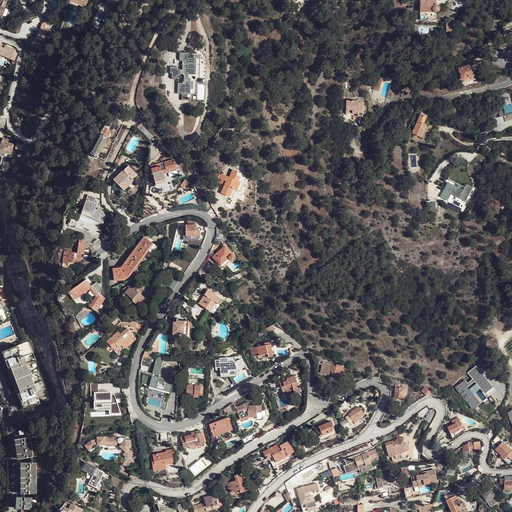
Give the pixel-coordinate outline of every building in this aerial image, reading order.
[(419,0),(420,20),(435,20),(435,12),(437,12),(438,12),(438,11),(439,10),(439,9),(440,8),(439,7),(439,6),(438,5),(437,5),(436,4),(435,0),(419,0)] [(446,22),(446,32),(454,33),(455,33),(456,31),(454,31),(454,18),(446,22)] [(15,50),(0,43),(0,54),(14,61),(17,54),(14,53),(15,50)] [(188,58),(188,53),(180,52),(179,61),(183,61),(182,63),(181,63),(181,64),(181,65),(181,66),(182,66),(182,69),(177,69),(177,67),(171,67),(170,73),(172,74),(172,79),(177,79),(177,76),(180,76),(180,74),(182,74),(184,75),(184,82),(182,82),(182,83),(178,83),(177,93),(182,93),(182,99),(187,100),(187,95),(190,95),(190,89),(193,89),(193,82),(191,82),(191,74),(195,74),(196,58),(194,58),(194,54),(190,53),(189,58),(188,58)] [(475,79),(475,78),(474,74),(473,74),(470,65),(459,68),(461,75),(459,76),(461,83),(475,79)] [(382,80),(378,78),(373,89),(378,91),(382,80)] [(478,78),(475,78),(475,79),(461,83),(462,87),(479,82),(478,78)] [(352,110),(352,113),(352,114),(357,114),(357,116),(363,116),(363,102),(358,102),(358,101),(346,101),(346,110),(352,110)] [(420,115),(412,133),(420,137),(426,124),(423,123),(426,117),(420,115)] [(137,127),(150,140),(154,136),(141,123),(137,127)] [(108,129),(104,126),(98,136),(100,137),(90,154),(94,156),(98,158),(99,157),(98,156),(111,134),(106,131),(108,129)] [(3,141),(0,140),(0,151),(11,154),(14,145),(8,143),(3,141)] [(174,159),(164,162),(166,169),(176,167),(174,159)] [(160,163),(151,165),(156,184),(161,183),(165,182),(163,174),(162,170),(160,163)] [(137,175),(129,166),(122,173),(114,179),(115,180),(118,183),(123,189),(137,175)] [(237,174),(238,171),(232,169),(229,177),(230,177),(228,181),(226,181),(224,186),(221,192),(230,196),(233,188),(236,189),(240,182),(238,181),(240,176),(237,174)] [(244,174),(238,171),(237,174),(240,176),(238,181),(240,182),(236,189),(240,191),(246,179),(246,178),(246,176),(246,175),(245,175),(244,174)] [(137,175),(123,189),(124,190),(139,176),(137,175)] [(451,193),(465,201),(473,187),(466,184),(463,190),(448,182),(440,197),(447,201),(451,193)] [(74,219),(72,226),(85,231),(88,224),(85,223),(88,215),(88,213),(98,216),(101,207),(96,205),(96,203),(93,203),(92,205),(86,204),(83,212),(82,212),(79,220),(74,219)] [(195,225),(190,225),(186,225),(187,236),(198,236),(198,229),(196,229),(196,227),(196,225),(195,225)] [(226,240),(219,229),(217,229),(217,230),(217,234),(216,237),(216,240),(215,242),(226,240)] [(84,234),(82,240),(85,242),(93,244),(96,241),(97,240),(98,239),(84,234)] [(144,236),(121,267),(123,269),(146,238),(144,236)] [(123,269),(121,267),(117,268),(113,269),(114,279),(123,279),(125,278),(127,277),(129,276),(129,275),(152,243),(146,238),(123,269)] [(63,251),(63,263),(68,263),(69,262),(78,263),(78,261),(81,261),(82,254),(85,254),(86,248),(91,249),(93,244),(85,242),(85,244),(79,242),(77,253),(63,251)] [(235,257),(225,247),(221,250),(221,251),(219,252),(216,254),(213,257),(217,262),(215,263),(221,269),(235,257)] [(158,274),(167,271),(165,266),(156,269),(158,274)] [(173,290),(179,281),(172,276),(166,285),(173,290)] [(91,286),(86,280),(69,292),(74,300),(89,290),(93,294),(96,297),(98,298),(91,308),(96,311),(104,298),(98,294),(102,289),(97,282),(91,286)] [(133,301),(137,305),(140,303),(142,305),(145,303),(147,300),(139,292),(143,289),(143,287),(140,285),(139,286),(137,284),(130,290),(129,288),(130,287),(128,286),(127,287),(123,289),(125,293),(133,300),(133,301)] [(200,305),(210,310),(215,302),(219,304),(222,299),(208,289),(206,292),(205,294),(206,295),(200,305)] [(135,307),(137,305),(133,301),(133,300),(125,293),(122,295),(135,307)] [(215,302),(210,310),(209,311),(212,314),(219,304),(215,302)] [(182,334),(182,336),(189,337),(189,334),(187,334),(184,334),(184,320),(179,320),(178,322),(173,322),(173,329),(173,331),(172,333),(182,334)] [(118,324),(108,334),(109,335),(119,326),(118,324)] [(120,343),(122,345),(124,348),(130,343),(135,337),(127,328),(124,331),(127,335),(124,338),(121,334),(119,331),(107,341),(111,346),(115,343),(117,345),(120,343)] [(257,347),(259,356),(268,354),(268,357),(273,356),(271,344),(262,346),(261,344),(258,345),(259,347),(257,347)] [(7,347),(0,349),(0,352),(4,363),(7,362),(9,366),(6,367),(17,395),(20,394),(22,399),(18,400),(22,410),(37,404),(36,404),(39,403),(36,397),(34,392),(38,391),(37,387),(36,387),(32,377),(29,370),(25,360),(26,360),(25,356),(21,358),(19,352),(17,347),(15,348),(14,347),(8,349),(7,347)] [(253,357),(259,356),(257,347),(251,348),(253,357)] [(227,372),(236,372),(236,370),(236,368),(235,366),(235,361),(228,362),(227,354),(221,355),(221,356),(222,357),(219,358),(219,365),(220,369),(220,374),(222,374),(226,374),(227,373),(227,372)] [(331,372),(341,374),(343,368),(323,363),(321,372),(325,373),(330,375),(330,374),(331,372)] [(490,386),(475,368),(469,373),(473,378),(467,383),(465,384),(463,381),(455,388),(471,408),(473,409),(477,406),(476,404),(477,402),(466,388),(475,380),(484,391),(485,390),(490,386)] [(164,389),(165,384),(167,379),(143,373),(142,384),(146,385),(149,386),(157,388),(164,390),(164,389)] [(279,382),(283,393),(294,389),(294,392),(300,390),(295,375),(287,378),(288,379),(284,381),(279,382)] [(109,405),(109,407),(108,408),(116,408),(115,399),(115,391),(103,391),(103,390),(99,390),(97,390),(97,383),(90,383),(91,393),(97,393),(98,406),(109,405)] [(200,393),(203,392),(204,386),(187,385),(186,394),(191,394),(195,395),(200,395),(200,393)] [(398,397),(404,398),(405,388),(399,387),(399,385),(395,385),(395,391),(394,398),(398,398),(398,397)] [(490,386),(485,390),(489,395),(494,391),(490,386)] [(230,406),(233,413),(238,412),(241,420),(249,417),(248,415),(256,414),(257,416),(262,416),(262,405),(255,406),(249,406),(249,405),(244,406),(243,404),(236,407),(235,403),(230,406)] [(353,421),(357,419),(364,414),(358,407),(355,409),(351,411),(352,412),(349,414),(350,417),(353,421)] [(432,408),(424,417),(429,422),(437,413),(432,408)] [(454,432),(455,436),(460,432),(464,429),(458,417),(452,420),(453,424),(447,426),(450,433),(454,432)] [(217,424),(217,422),(213,423),(210,424),(211,428),(208,428),(213,441),(220,439),(219,434),(218,430),(232,425),(229,418),(222,420),(223,422),(217,424)] [(332,423),(331,421),(315,427),(318,433),(321,431),(322,435),(333,431),(331,426),(333,425),(332,423)] [(232,425),(218,430),(219,434),(233,429),(232,425)] [(301,426),(291,431),(293,435),(303,430),(301,426)] [(16,439),(19,459),(33,457),(30,437),(24,438),(24,434),(23,429),(22,430),(21,427),(17,428),(17,430),(19,430),(19,434),(15,435),(16,439)] [(162,432),(160,432),(161,440),(169,440),(169,432),(165,432),(162,432)] [(194,434),(193,432),(192,433),(192,435),(189,436),(186,437),(185,436),(180,437),(182,441),(184,447),(196,444),(197,446),(201,445),(204,444),(201,432),(199,433),(199,432),(194,434)] [(404,437),(385,443),(389,456),(391,456),(393,461),(402,459),(403,458),(402,453),(404,452),(404,451),(409,450),(408,440),(406,437),(404,434),(404,437)] [(86,446),(90,451),(98,445),(108,445),(108,446),(120,446),(127,452),(125,454),(129,458),(132,456),(134,453),(130,448),(132,445),(132,441),(128,441),(128,439),(121,439),(119,441),(118,439),(107,439),(107,438),(98,439),(98,440),(93,441),(93,440),(86,446)] [(278,461),(280,464),(290,459),(288,455),(294,451),(288,441),(281,445),(279,443),(273,446),(267,450),(269,453),(271,457),(269,458),(272,463),(275,461),(276,462),(278,461)] [(475,454),(474,450),(474,446),(480,446),(479,441),(469,442),(462,446),(462,449),(463,455),(468,455),(468,452),(469,452),(470,455),(475,454)] [(511,459),(511,457),(511,453),(510,452),(501,443),(495,449),(504,458),(505,457),(506,455),(511,459)] [(413,458),(414,447),(411,447),(411,448),(411,449),(410,450),(409,452),(408,453),(406,454),(404,454),(404,459),(418,461),(419,459),(413,458)] [(356,468),(365,465),(364,465),(371,462),(370,459),(378,456),(377,452),(376,449),(367,452),(366,451),(345,459),(347,465),(352,464),(352,466),(355,465),(356,468)] [(153,467),(166,465),(173,463),(172,454),(172,453),(170,453),(170,450),(166,450),(166,452),(153,454),(154,458),(151,458),(153,467)] [(209,453),(205,455),(209,466),(214,464),(209,453)] [(84,461),(80,468),(93,475),(89,484),(92,486),(93,485),(97,486),(100,479),(102,476),(101,475),(102,470),(97,469),(98,468),(84,461)] [(22,494),(37,493),(37,489),(36,466),(36,462),(22,463),(22,478),(22,494)] [(352,464),(347,465),(344,466),(343,465),(337,467),(339,472),(345,470),(346,472),(356,469),(356,468),(355,465),(352,466),(352,464)] [(339,472),(337,467),(337,466),(330,468),(333,475),(339,473),(339,472)] [(413,476),(414,481),(416,480),(417,486),(429,483),(429,482),(437,481),(435,469),(421,472),(422,474),(413,476)] [(236,491),(236,494),(243,492),(242,488),(245,487),(243,483),(240,474),(237,475),(234,476),(236,480),(227,483),(229,489),(230,488),(231,492),(236,491)] [(402,480),(390,474),(384,474),(385,476),(381,477),(380,476),(375,477),(377,483),(375,483),(375,487),(377,487),(378,487),(383,486),(382,483),(386,483),(387,484),(394,483),(399,485),(402,480)] [(112,475),(110,484),(117,487),(121,480),(112,475)] [(287,488),(285,483),(282,486),(278,489),(281,492),(287,488)] [(487,483),(478,489),(487,501),(496,495),(487,483)] [(419,496),(432,493),(431,486),(419,488),(418,486),(404,488),(405,497),(413,496),(413,495),(419,494),(419,496)] [(307,507),(316,505),(314,500),(307,502),(306,499),(318,495),(316,489),(298,495),(303,511),(304,511),(308,511),(307,507)] [(138,496),(142,505),(150,502),(147,493),(138,496)] [(207,507),(218,504),(214,494),(209,496),(204,497),(205,503),(202,504),(202,503),(197,505),(198,511),(203,511),(204,511),(203,508),(205,507),(207,507)] [(448,498),(447,496),(444,497),(451,511),(462,511),(467,510),(463,502),(460,503),(456,495),(448,498)]
